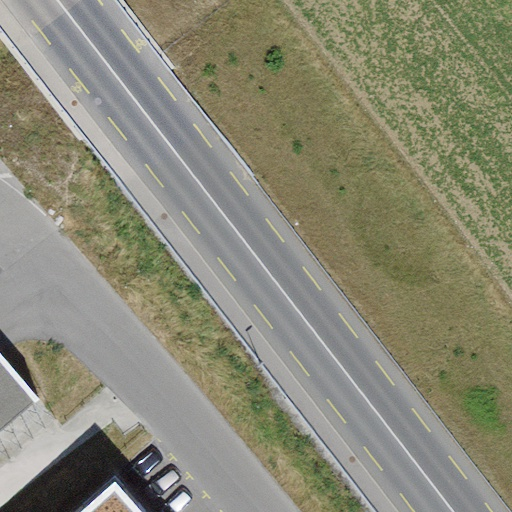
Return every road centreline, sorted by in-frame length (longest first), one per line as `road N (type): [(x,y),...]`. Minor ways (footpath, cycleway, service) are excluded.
road 1 (tertiary): [(53,0),(450,511)]
road 2 (residential): [(265,511),(72,290),(0,350)]
